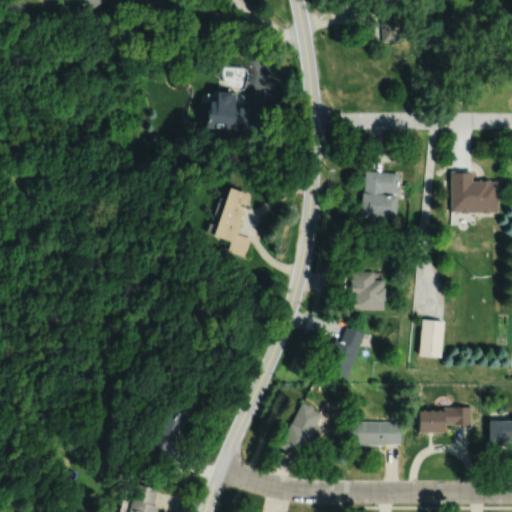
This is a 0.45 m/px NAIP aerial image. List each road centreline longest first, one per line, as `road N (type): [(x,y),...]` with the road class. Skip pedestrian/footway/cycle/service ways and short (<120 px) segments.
road 1 (tertiary): [(295,0),(311,106),(305,237),(285,320),(203,511)]
road 2 (residential): [(220,467),(293,488),(511,491)]
road 3 (tertiary): [(311,120),(511,120)]
